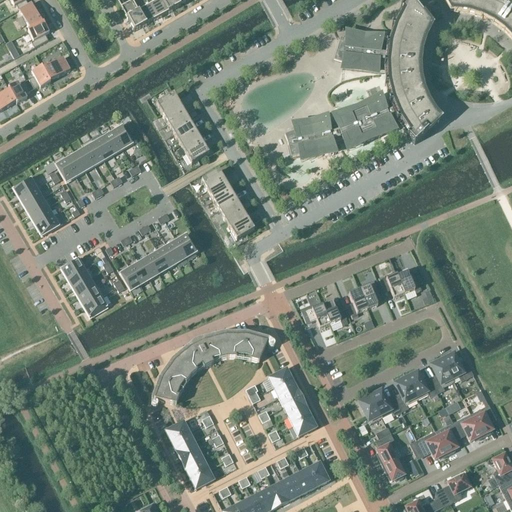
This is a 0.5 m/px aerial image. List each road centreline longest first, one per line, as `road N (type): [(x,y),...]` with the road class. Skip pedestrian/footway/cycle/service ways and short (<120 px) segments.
road 1 (residential): [(279,236),(196,93),(290,38)]
road 2 (residential): [(279,236),(436,144)]
road 3 (residential): [(104,223),(114,239),(166,209),(147,176),(95,209)]
road 4 (residential): [(117,367),(101,374),(172,510)]
road 5 (residential): [(266,305),(117,367)]
road 6 (residential): [(187,503),(117,367)]
road 7 (residential): [(266,305),(329,431)]
road 8 (residential): [(384,502),(506,441)]
road 9 (residential): [(404,247),(281,298)]
road 10 (residential): [(334,402),(451,342)]
road 11 (residential): [(434,309),(313,360)]
